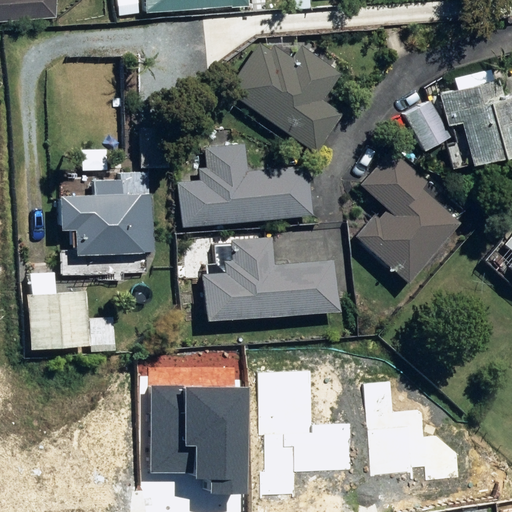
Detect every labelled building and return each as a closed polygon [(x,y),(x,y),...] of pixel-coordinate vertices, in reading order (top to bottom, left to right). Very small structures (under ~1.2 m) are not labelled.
[(52,0),(4,0),(7,23),(54,18),(52,0)] [(223,94),(315,155),(342,116),(322,103),(341,74),(299,47),(291,59),(273,47),(270,51),(258,42),(223,94)] [(459,116),(467,158),(511,148),(511,88),(499,91),(496,74),(490,76),(487,62),(450,71),(454,83),(436,87),(442,119),(459,116)] [(446,131),(428,95),(402,108),(420,144),(446,131)] [(175,179),(179,225),(312,212),(308,161),(246,167),(243,140),(203,144),(204,164),(197,165),(198,177),(175,179)] [(351,231),(403,278),(458,217),(434,196),(436,196),(440,192),(441,186),(436,180),(430,180),(426,185),(425,188),(418,181),(423,176),(387,143),(356,178),(384,203),(375,213),(371,210),(351,231)] [(76,150),(76,170),(107,170),(108,151),(76,150)] [(60,246),(60,269),(143,265),(143,248),(149,247),(146,189),(143,189),(142,166),(114,168),(115,175),(87,176),(88,190),(53,192),(55,225),(69,224),(70,245),(60,246)] [(479,254),(511,282),(511,222),(499,237),(495,234),(479,254)] [(199,269),(202,312),(334,304),(331,258),(273,262),(271,232),(228,235),(229,256),(221,257),(222,268),(199,269)] [(21,290),(25,342),(85,338),(81,285),(52,287),(51,267),(26,269),(28,289),(21,290)]
